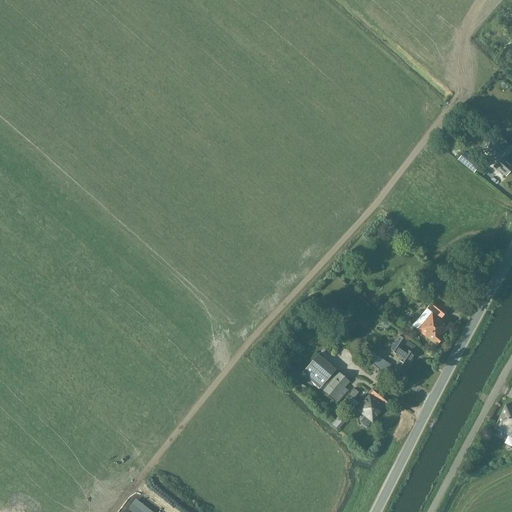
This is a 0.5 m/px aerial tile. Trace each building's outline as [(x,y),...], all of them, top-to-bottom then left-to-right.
[(510,61),(511,62),(511,47),(507,43),(501,50),(511,59),(510,61)] [(503,141),(509,144),(511,137),(511,136),(507,134),(503,141)] [(491,152),(487,156),(496,164),(493,168),(498,173),(500,171),(506,177),(511,169),(511,167),(498,155),(507,145),(498,137),(488,149),(491,152)] [(480,164),(464,152),(457,160),(473,173),(480,164)] [(419,289),(412,298),(418,303),(425,293),(419,289)] [(431,313),(417,330),(436,346),(443,338),(441,336),(449,326),(442,320),(444,319),(441,317),(451,305),(438,294),(426,308),(431,313)] [(458,298),(452,306),(457,310),(464,302),(459,298),(458,298)] [(332,308),(327,314),(334,321),(340,316),(332,308)] [(410,353),(414,347),(398,337),(388,350),(401,359),(394,369),(402,375),(414,356),(410,353)] [(366,342),(359,350),(365,355),(372,347),(366,342)] [(279,350),(272,355),(277,363),(285,358),(279,350)] [(318,354),(302,372),(320,388),(335,370),(336,369),(318,354)] [(390,365),(378,357),(374,364),(394,382),(400,375),(391,370),(390,365)] [(335,370),(320,388),(324,391),(323,392),(333,401),(344,388),(349,382),(335,370)] [(377,383),(374,388),(389,398),(392,394),(377,383)] [(371,423),(389,401),(375,389),(366,400),(365,399),(356,411),(371,423)] [(511,407),(505,405),(494,429),(511,437),(511,407)] [(377,418),(380,425),(387,422),(383,415),(377,418)]
